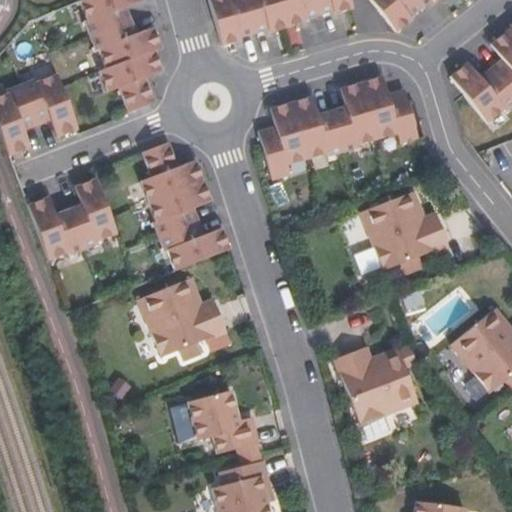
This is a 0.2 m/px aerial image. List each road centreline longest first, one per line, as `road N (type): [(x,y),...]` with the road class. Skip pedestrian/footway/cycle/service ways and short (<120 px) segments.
road 1 (residential): [(333,511),(291,348),(221,135)]
road 2 (residential): [(511,225),(449,146),(430,72),(420,62)]
road 3 (residential): [(420,62),(376,50),(244,86)]
road 4 (residential): [(37,171),(179,115)]
